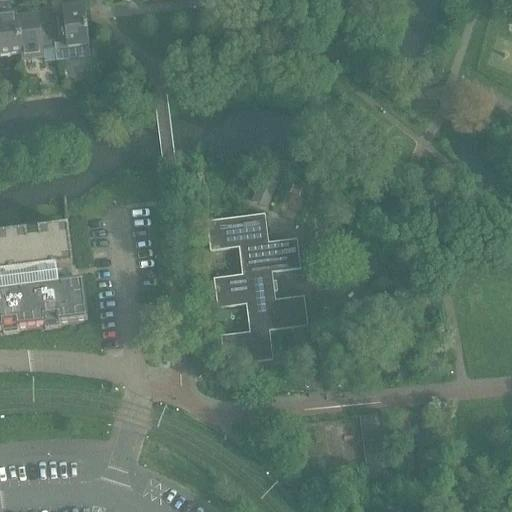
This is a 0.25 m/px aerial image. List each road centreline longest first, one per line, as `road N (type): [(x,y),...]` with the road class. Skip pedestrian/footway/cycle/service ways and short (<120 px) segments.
road 1 (residential): [(118,210),(136,384)]
road 2 (residential): [(0,365),(71,365),(136,384)]
